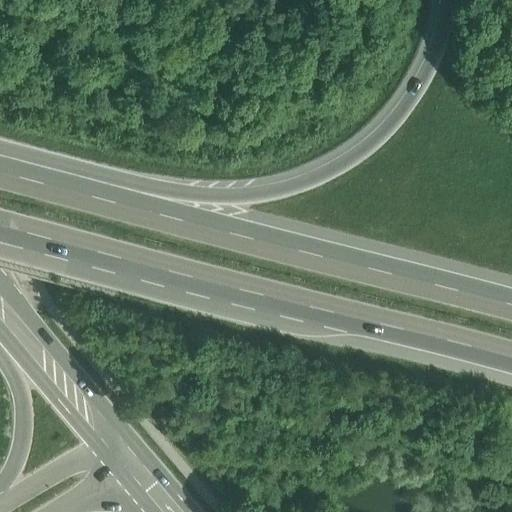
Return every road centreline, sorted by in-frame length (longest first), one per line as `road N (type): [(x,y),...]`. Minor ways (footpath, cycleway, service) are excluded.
road 1 (motorway): [(447,0),(439,44),(404,109),(378,137),(314,176),(230,193),(10,170)]
road 2 (motorway): [(0,220),(511,356)]
road 3 (motorway): [(511,304),(10,170)]
road 4 (motorway): [(3,310),(24,410),(21,444),(0,487)]
road 5 (primary): [(3,310),(112,439)]
road 6 (motorway): [(112,439),(0,504)]
